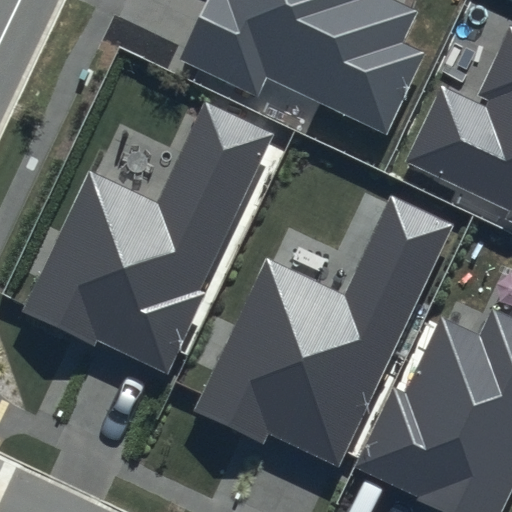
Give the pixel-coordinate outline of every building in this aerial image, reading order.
[(207,0),(178,61),(257,99),(267,78),(386,134),(424,54),(402,44),(418,11),(394,0),(207,0)] [(511,28),(476,103),(440,86),(404,162),(507,210),(502,219),(511,223),(511,28)] [(272,133),(206,102),(159,201),(88,167),(21,307),(159,372),(272,133)] [(453,225),(392,196),(344,296),(266,260),(194,411),(266,444),(271,433),(338,465),(453,225)] [(391,387),(353,467),(448,511),(502,511),(511,492),(511,317),(493,308),(480,335),(441,317),(405,394),(391,387)]
